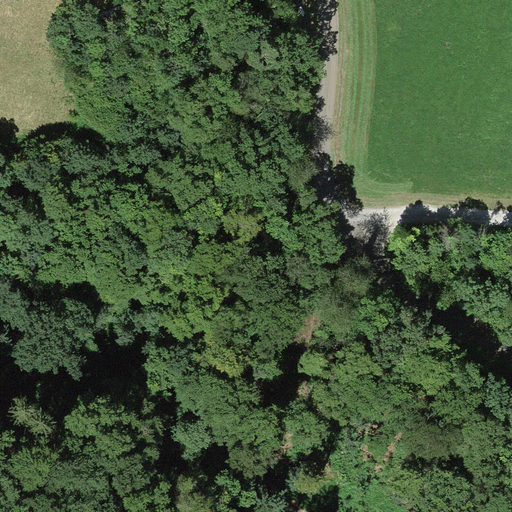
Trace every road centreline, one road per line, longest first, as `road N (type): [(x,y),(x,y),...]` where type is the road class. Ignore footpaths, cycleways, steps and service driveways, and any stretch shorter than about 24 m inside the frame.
road 1 (track): [(320,160),(142,172),(81,190),(67,212),(66,248),(110,309),(309,511)]
road 2 (residential): [(511,351),(388,283),(328,200),(320,160),(322,0)]
road 3 (track): [(346,230),(448,213),(511,220)]
